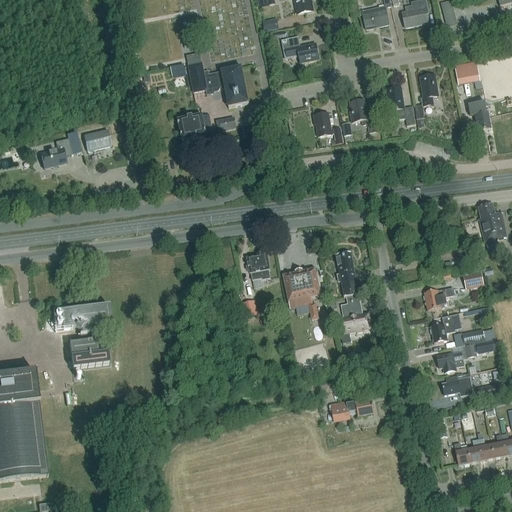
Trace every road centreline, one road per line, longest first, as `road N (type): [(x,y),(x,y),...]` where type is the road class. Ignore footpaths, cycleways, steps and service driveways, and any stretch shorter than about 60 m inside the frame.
road 1 (primary): [(0,244),(511,179)]
road 2 (unclassified): [(0,261),(377,214)]
road 3 (track): [(405,365),(164,431),(143,466),(150,511)]
road 4 (unclassified): [(0,228),(199,204),(240,193),(281,168)]
road 5 (unclassified): [(432,491),(377,214)]
road 6 (residential): [(281,168),(385,153),(471,170),(511,164)]
road 7 (residential): [(345,70),(511,38)]
road 8 (unclassified): [(377,214),(511,195)]
